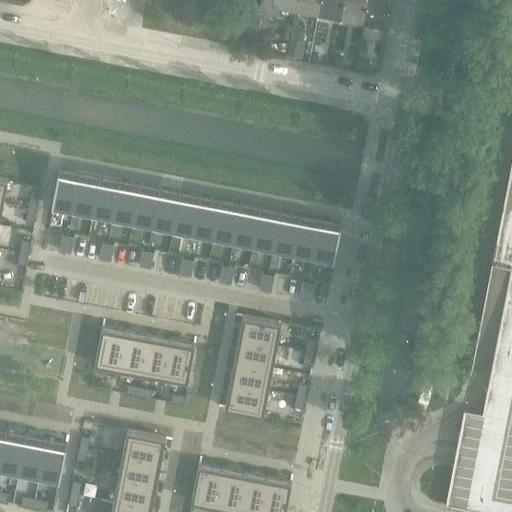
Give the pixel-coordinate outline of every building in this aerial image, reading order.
[(274,5),(296,9),(298,0),(261,0),(260,9),(272,11),(274,5)] [(322,0),(298,0),(296,9),(320,14),(322,0)] [(346,0),(322,0),(320,14),(343,18),(346,0)] [(368,0),(346,0),(343,18),(364,22),(368,0)] [(392,0),(368,0),(364,22),(387,27),(392,0)] [(291,40),(288,55),(303,58),(306,43),(291,40)] [(312,54),(310,62),(318,64),(319,56),(312,54)] [(336,55),(334,65),(342,66),(344,57),(336,55)] [(359,58),(357,69),(367,70),(369,60),(359,58)] [(511,511),(511,169),(498,242),(496,241),(492,260),(503,262),(511,264),(483,413),(466,410),(455,465),(447,506),(479,511),(511,511)] [(59,170),(52,206),(73,210),(80,174),(59,170)] [(80,174),(73,210),(93,214),(100,178),(80,174)] [(100,178),(93,214),(113,218),(120,182),(100,178)] [(120,182),(113,218),(133,222),(140,186),(120,182)] [(140,186),(133,222),(153,226),(160,189),(140,186)] [(160,189),(153,226),(173,229),(180,193),(160,189)] [(180,193),(173,229),(193,233),(200,197),(180,193)] [(31,195),(29,207),(37,209),(39,197),(31,195)] [(200,197),(193,233),(213,237),(220,201),(200,197)] [(220,201),(213,237),(233,241),(240,205),(220,201)] [(240,205),(233,241),(253,245),(260,209),(240,205)] [(260,209),(253,245),(273,249),(280,213),(260,209)] [(280,213),(273,249),(293,253),(300,216),(280,213)] [(26,227),(35,229),(37,216),(28,214),(26,227)] [(300,216),(293,253),(313,257),(320,220),(300,216)] [(320,220),(313,257),(333,260),(335,261),(342,224),(320,220)] [(63,235),(61,243),(73,245),(74,237),(68,236),(63,235)] [(22,240),(20,252),(28,253),(30,241),(22,240)] [(61,243),(59,251),(71,253),(73,245),(61,243)] [(102,243),(101,250),(113,253),(114,245),(108,244),(102,243)] [(101,250),(99,258),(111,261),(113,253),(101,250)] [(142,250),(141,258),(153,260),(154,252),(148,251),(142,250)] [(20,254),(18,264),(26,265),(28,253),(20,252),(20,254)] [(141,258),(139,266),(151,268),(153,260),(141,258)] [(183,258),(181,266),(193,268),(195,260),(188,259),(183,258)] [(181,266),(179,274),(191,276),(193,268),(181,266)] [(223,266),(221,274),(233,276),(235,268),(228,267),(223,266)] [(263,273),(261,281),(273,284),(275,276),(268,275),(263,273)] [(221,274),(219,282),(231,284),(233,276),(221,274)] [(261,281),(260,289),(272,292),(273,284),(261,281)] [(303,281),(301,289),(313,291),(315,283),(309,282),(303,281)] [(301,289),(300,297),(312,299),(313,291),(301,289)] [(245,317),(241,340),(276,347),(281,324),(245,317)] [(96,364),(120,369),(127,333),(103,328),(96,364)] [(149,337),(127,333),(120,369),(142,373),(149,337)] [(172,341),(149,337),(142,373),(165,377),(172,341)] [(276,347),(241,340),(236,362),(272,369),(276,347)] [(195,345),(172,341),(165,377),(188,381),(195,345)] [(308,341),(306,353),(314,354),(316,343),(308,341)] [(306,353),(304,365),(312,366),(314,354),(306,353)] [(272,369),(236,362),(232,385),(268,392),(272,369)] [(424,378),(418,401),(425,403),(428,404),(434,381),(430,380),(424,378)] [(268,392),(232,385),(227,408),(263,415),(268,392)] [(128,386),(126,393),(138,396),(139,388),(128,386)] [(300,386),(297,398),(305,399),(307,387),(300,386)] [(139,388),(138,396),(150,398),(151,390),(139,388)] [(173,394),(171,402),(183,404),(185,396),(173,394)] [(297,398),(295,410),(303,411),(305,399),(297,398)] [(129,432),(125,455),(160,462),(165,438),(129,432)] [(6,433),(0,464),(0,470),(19,474),(26,437),(6,433)] [(82,434),(80,446),(88,448),(90,436),(82,434)] [(26,437),(19,474),(39,478),(46,440),(26,437)] [(46,440),(39,478),(60,482),(68,444),(46,440)] [(80,446),(78,458),(85,459),(88,448),(80,446)] [(160,462),(125,455),(121,477),(156,484),(160,462)] [(193,501),(216,506),(223,470),(200,466),(193,501)] [(246,474),(223,470),(216,506),(239,510),(246,474)] [(261,511),(268,478),(246,474),(239,510),(248,511),(261,511)] [(156,484),(121,477),(117,500),(151,507),(156,484)] [(285,511),(291,483),(268,478),(261,511),(285,511)] [(73,479),(71,491),(79,492),(81,481),(73,479)] [(71,491),(69,503),(77,504),(79,492),(71,491)] [(24,497),(22,505),(34,507),(35,499),(24,497)] [(35,499),(34,507),(46,509),(47,501),(35,499)] [(114,511),(150,511),(151,507),(117,500),(114,511)]
